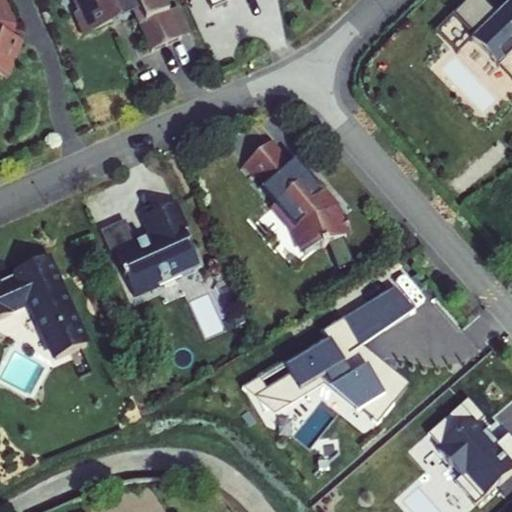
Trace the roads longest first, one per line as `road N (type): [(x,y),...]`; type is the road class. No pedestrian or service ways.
road 1 (residential): [(511,315),(294,69)]
road 2 (residential): [(0,202),(294,69)]
road 3 (unclassified): [(261,511),(209,468),(173,461),(123,464),(10,511)]
